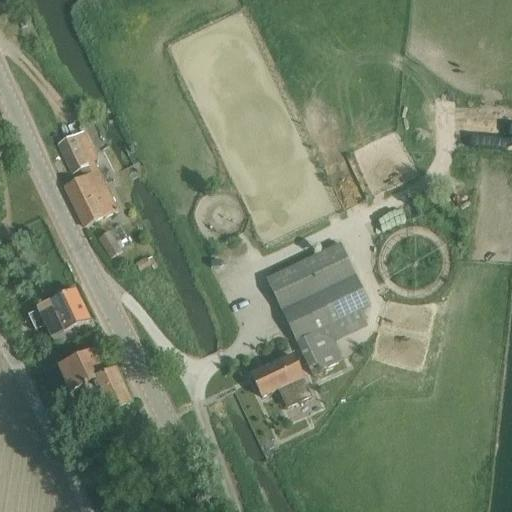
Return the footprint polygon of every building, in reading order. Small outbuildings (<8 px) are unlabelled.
[(84,181),(68,189),(66,190),(85,229),(118,214),(94,165),(98,163),(91,150),(94,149),(87,135),(85,136),(84,134),(58,147),(72,177),(80,173),(84,181)] [(110,235),(98,242),(110,262),(122,255),(132,249),(120,229),(110,235)] [(18,244),(7,250),(15,266),(27,260),(18,244)] [(283,312),(298,342),(316,377),(330,370),(341,364),(330,342),(367,324),(362,313),(372,308),(342,247),(269,283),(283,312)] [(135,266),(142,280),(154,275),(152,272),(157,269),(152,260),(148,262),(146,260),(135,266)] [(49,307),(39,312),(39,313),(47,328),(53,341),(56,347),(76,338),(73,331),(91,323),(77,294),(50,307),(49,307)] [(100,421),(106,419),(133,406),(117,372),(107,377),(96,354),(60,371),(71,395),(85,388),(100,421)] [(262,399),(280,390),(289,410),(313,399),(302,377),(303,376),(294,357),(252,378),(262,399)]
